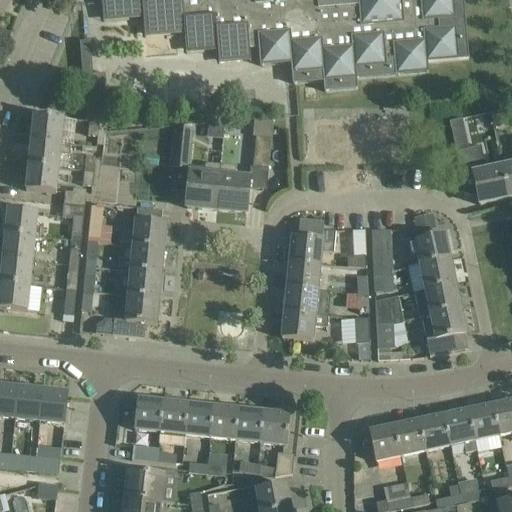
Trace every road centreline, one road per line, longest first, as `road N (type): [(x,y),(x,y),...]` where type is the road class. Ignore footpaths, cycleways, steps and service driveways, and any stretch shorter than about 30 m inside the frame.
road 1 (residential): [(256,380),(268,225),(278,206),(295,200),(445,204),(461,218),(495,371)]
road 2 (residential): [(339,389),(402,391),(495,371)]
road 3 (residential): [(108,367),(256,380)]
road 4 (residential): [(108,367),(89,511)]
road 5 (residential): [(336,511),(339,389)]
